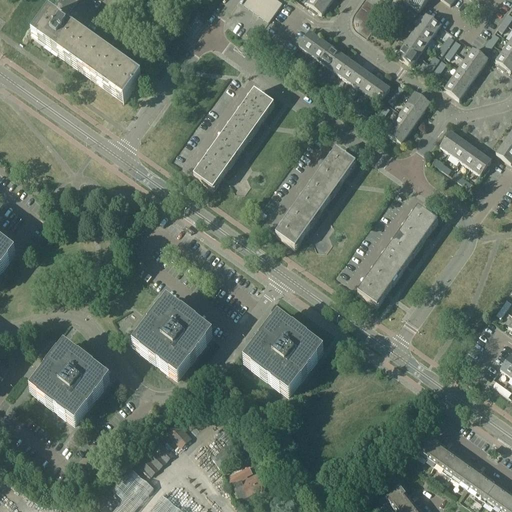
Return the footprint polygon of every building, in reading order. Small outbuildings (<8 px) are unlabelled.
[(60,0),(58,3),(71,13),(76,6),(80,0),(83,2),(81,0),(60,0)] [(253,0),(248,0),(243,7),(248,11),(255,1),(253,0)] [(263,0),(260,5),(265,8),(271,0),(263,0)] [(274,0),(271,0),(265,8),(270,12),(277,2),(274,0)] [(317,0),(311,0),(307,7),(310,10),(308,12),(309,13),(309,12),(314,16),(316,14),(322,18),(329,8),(317,0)] [(413,0),(409,7),(419,14),(429,0),(413,0)] [(438,0),(450,8),(456,0),(438,0)] [(255,1),(248,11),(253,14),(260,5),(255,1)] [(277,2),(270,12),(275,15),(282,6),(277,2)] [(46,19),(32,40),(34,38),(47,47),(56,53),(56,54),(97,83),(125,103),(123,105),(124,106),(132,94),(134,92),(141,81),(139,83),(138,83),(79,41),(78,40),(68,32),(69,30),(62,25),(68,17),(71,13),(58,3),(58,4),(56,7),(55,8),(50,15),(49,15),(46,19)] [(260,5),(253,14),(258,18),(265,8),(260,5)] [(265,8),(258,18),(263,21),(270,12),(265,8)] [(270,12),(263,21),(269,25),(275,15),(270,12)] [(511,19),(509,17),(503,24),(508,28),(511,21),(511,19)] [(425,18),(418,28),(433,39),(440,29),(425,18)] [(503,24),(498,32),(502,35),(508,28),(503,24)] [(418,28),(411,38),(426,49),(433,39),(418,28)] [(246,36),(246,37),(255,43),(260,37),(250,31),(246,36)] [(310,35),(299,50),(309,57),(320,42),(310,35)] [(494,37),(489,44),(493,48),(499,40),(494,37)] [(411,38),(404,48),(419,59),(426,49),(411,38)] [(449,39),(443,47),(448,50),(453,42),(449,39)] [(320,42),(309,57),(319,64),(330,49),(320,42)] [(456,44),(451,52),(455,55),(460,47),(456,44)] [(489,44),(484,52),(488,55),(493,48),(489,44)] [(511,46),(510,44),(503,54),(511,61),(511,46)] [(443,47),(438,54),(443,57),(448,50),(443,47)] [(404,48),(396,58),(412,69),(419,59),(404,48)] [(330,49),(319,64),(329,71),(340,56),(330,49)] [(451,52),(445,59),(450,62),(455,55),(451,52)] [(470,56),(466,62),(481,73),(488,63),(473,52),(472,53),(470,56)] [(511,61),(503,54),(495,65),(499,67),(497,69),(498,70),(503,73),(505,71),(511,75),(511,73),(511,61)] [(340,56),(329,71),(339,78),(350,63),(340,56)] [(435,59),(429,67),(434,70),(439,62),(435,59)] [(295,61),(292,66),(299,71),(303,66),(295,61)] [(466,62),(458,72),(473,83),(481,73),(466,62)] [(350,63),(339,78),(349,85),(360,70),(350,63)] [(442,64),(436,72),(441,75),(446,67),(442,64)] [(303,66),(299,71),(307,76),(310,72),(307,70),(303,66)] [(429,67),(424,74),(428,77),(434,70),(429,67)] [(360,70),(349,85),(359,93),(370,78),(360,70)] [(436,72),(431,79),(435,82),(441,75),(436,72)] [(458,72),(451,82),(466,93),(473,83),(458,72)] [(315,75),(312,80),(319,85),(322,80),(315,75)] [(370,78),(359,93),(369,100),(380,85),(370,78)] [(322,80),(319,85),(327,90),(330,86),(322,80)] [(451,82),(444,93),(459,103),(466,93),(451,82)] [(380,85),(369,100),(379,107),(381,103),(384,105),(388,100),(386,98),(390,92),(380,85)] [(335,89),(332,94),(339,99),(342,95),(335,89)] [(399,89),(394,97),(398,100),(404,92),(399,89)] [(254,96),(234,123),(253,137),(262,125),(265,121),(273,109),(274,109),(254,95),(254,96)] [(342,95),(339,99),(347,104),(350,100),(342,95)] [(415,96),(408,106),(423,117),(430,107),(415,96)] [(394,97),(388,104),(393,107),(398,100),(394,97)] [(355,103),(351,108),(359,113),(362,109),(355,103)] [(408,106),(401,116),(416,127),(423,117),(408,106)] [(362,109),(359,113),(367,118),(370,114),(362,109)] [(385,109),(380,116),(384,120),(389,112),(385,109)] [(380,116),(374,124),(375,124),(379,127),(384,120),(380,116)] [(401,116),(393,126),(408,137),(416,127),(401,116)] [(234,123),(214,152),(233,165),(242,153),(245,149),(253,137),(234,123)] [(393,126),(386,136),(397,144),(401,147),(408,137),(393,126)] [(451,135),(440,150),(450,158),(461,143),(451,135)] [(511,137),(510,137),(503,147),(511,152),(511,137)] [(461,143),(450,158),(460,165),(471,150),(461,143)] [(511,152),(503,147),(496,157),(511,168),(511,166),(511,152)] [(471,150),(460,165),(470,172),(481,157),(471,150)] [(194,179),(194,180),(213,194),(214,193),(216,190),(222,181),(225,178),(233,165),(214,152),(194,179)] [(331,161),(316,182),(335,195),(344,183),(346,180),(355,168),(356,167),(336,153),(336,154),(331,161)] [(481,157),(470,172),(480,179),(482,175),(485,177),(489,172),(487,170),(491,164),(481,157)] [(436,161),(433,166),(436,168),(440,171),(444,167),(436,161)] [(444,167),(440,171),(448,177),(451,172),(444,167)] [(456,175),(453,180),(460,185),(463,181),(456,175)] [(463,181),(460,185),(468,191),(471,186),(463,181)] [(316,182),(296,210),(315,224),(324,211),(326,208),(335,195),(316,182)] [(276,237),(276,238),(295,252),(296,251),(304,239),(306,236),(315,224),(296,210),(279,234),(276,238),(276,237)] [(418,212),(398,240),(417,254),(426,241),(428,238),(437,226),(438,225),(418,211),(418,212)] [(398,240),(378,268),(397,282),(406,269),(408,266),(417,254),(398,240)] [(0,274),(13,257),(0,247),(0,274)] [(358,296),(358,297),(377,311),(378,310),(377,310),(386,298),(388,294),(397,282),(378,268),(366,285),(358,296)] [(507,303),(501,310),(506,314),(511,306),(507,303)] [(167,306),(134,350),(167,375),(177,382),(210,339),(167,306)] [(501,310),(496,318),(501,321),(506,314),(501,310)] [(261,345),(245,366),(278,391),(288,399),(321,356),(278,323),(266,339),(261,345)] [(47,374),(32,395),(65,420),(75,428),(108,384),(65,352),(52,368),(55,369),(50,376),(48,374),(47,374)] [(511,358),(500,373),(510,380),(511,377),(511,358)] [(496,384),(492,389),(500,394),(503,390),(496,384)] [(503,390),(500,394),(508,400),(511,395),(503,390)] [(176,427),(167,436),(180,450),(190,441),(176,427)] [(419,455),(420,456),(453,479),(463,464),(458,461),(459,459),(453,455),(448,452),(447,450),(442,447),(436,443),(435,444),(429,440),(419,455)] [(443,445),(442,447),(447,450),(451,445),(446,442),(443,445)] [(158,444),(136,465),(149,479),(161,468),(172,458),(158,444)] [(452,446),(448,452),(453,455),(454,453),(457,450),(452,446)] [(243,449),(239,452),(245,462),(249,460),(243,449)] [(223,452),(211,461),(218,471),(231,463),(223,452)] [(463,464),(453,479),(486,503),(497,488),(492,485),(490,484),(492,482),(487,478),(482,475),(480,474),(476,470),(469,466),(468,468),(463,464)] [(479,465),(476,470),(480,474),(484,469),(479,465)] [(249,469),(227,481),(228,482),(231,487),(231,488),(253,476),(249,469)] [(485,470),(482,475),(487,478),(487,477),(490,473),(485,470)] [(122,503),(115,511),(136,511),(154,491),(129,471),(110,492),(122,503)] [(255,477),(233,489),(240,503),(263,490),(255,477)] [(388,497),(384,499),(394,511),(419,511),(417,509),(413,504),(412,503),(409,498),(404,492),(402,493),(398,488),(395,491),(388,497)] [(497,488),(486,503),(499,511),(511,511),(511,496),(509,495),(502,490),(501,492),(497,488)] [(414,494),(409,498),(412,503),(417,499),(414,494)] [(162,498),(150,511),(178,511),(174,508),(162,498)] [(419,500),(413,504),(417,509),(419,507),(422,505),(419,500)]
